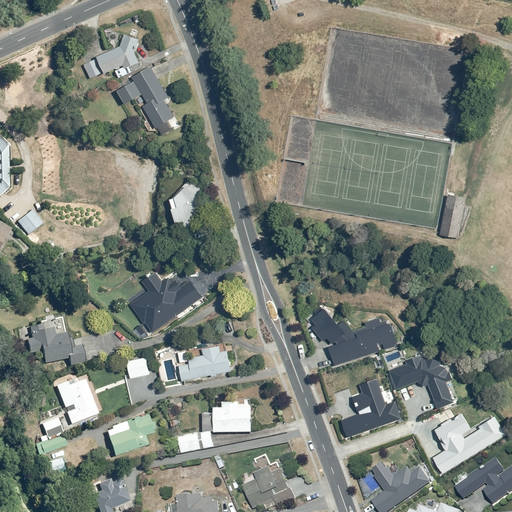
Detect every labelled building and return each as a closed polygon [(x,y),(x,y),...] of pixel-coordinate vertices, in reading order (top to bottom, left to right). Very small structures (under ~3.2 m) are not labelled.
[(98,58),(85,63),(91,79),(123,64),(125,68),(139,60),(137,53),(141,40),(137,38),(139,29),(131,27),(129,35),(126,34),(120,45),(97,55),(98,58)] [(134,81),(117,90),(124,104),(143,95),(147,103),(141,106),(149,121),(143,124),(148,131),(163,134),(179,124),(168,103),(172,100),(151,66),(131,75),(134,81)] [(206,173),(168,198),(178,231),(219,218),(206,173)] [(467,197),(449,193),(441,234),(459,238),(467,197)] [(30,209),(16,220),(28,234),(42,222),(30,209)] [(0,243),(9,229),(0,223),(0,243)] [(148,290),(130,304),(143,323),(138,326),(147,338),(187,311),(188,313),(197,307),(194,303),(203,297),(190,278),(182,284),(173,271),(162,278),(156,270),(141,280),(148,290)] [(338,343),(329,346),(335,365),(398,345),(391,322),(388,323),(387,320),(381,322),(380,318),(366,322),(368,327),(354,331),(344,319),(339,324),(325,308),(313,318),(317,323),(313,327),(324,341),(328,337),(334,343),(336,341),(338,343)] [(27,327),(30,338),(26,339),(29,353),(41,351),(44,362),(67,357),(69,365),(87,361),(84,344),(75,346),(72,332),(67,333),(66,329),(64,316),(39,321),(40,324),(27,327)] [(189,364),(179,366),(182,380),(230,372),(227,350),(221,351),(220,343),(201,346),(203,354),(188,356),(189,364)] [(186,350),(177,351),(179,360),(187,359),(186,350)] [(408,363),(390,370),(398,389),(421,380),(420,383),(427,386),(428,383),(435,399),(434,399),(438,409),(455,402),(447,382),(454,379),(450,372),(449,372),(447,368),(441,365),(442,361),(427,355),(426,359),(422,357),(422,355),(407,361),(408,363)] [(360,413),(342,420),(348,437),(403,418),(396,401),(387,404),(378,378),(361,384),(364,393),(353,396),(358,412),(360,411),(360,413)] [(66,381),(55,384),(65,413),(41,421),(47,439),(34,444),(38,455),(67,445),(62,433),(69,431),(67,426),(96,416),(98,420),(123,411),(114,384),(90,392),(85,379),(67,385),(66,381)] [(203,431),(179,435),(181,453),(215,448),(213,434),(252,432),(252,406),(239,406),(239,400),(221,400),(221,406),(212,406),(212,412),(202,413),(203,431)] [(446,450),(434,458),(443,474),(507,434),(496,416),(480,426),(481,428),(465,438),(463,434),(472,429),(462,413),(452,419),(451,418),(442,424),(443,425),(436,429),(443,441),(442,442),(446,450)] [(112,428),(106,430),(114,456),(147,446),(144,435),(154,432),(148,414),(111,426),(112,428)] [(223,455),(215,458),(219,469),(227,466),(223,455)] [(511,490),(511,466),(501,474),(502,476),(500,477),(498,474),(506,469),(497,457),(479,470),(478,469),(468,476),(469,477),(456,485),(465,498),(487,482),(489,485),(484,489),(494,503),(511,490)] [(62,459),(47,463),(51,478),(66,474),(62,459)] [(377,474),(375,475),(386,490),(372,499),(381,511),(387,511),(432,481),(421,466),(413,472),(408,465),(395,475),(388,466),(387,467),(383,462),(373,468),(377,474)] [(257,477),(242,484),(253,507),(263,502),(267,511),(293,498),(279,468),(272,472),(269,464),(254,471),(257,477)] [(100,490),(92,494),(98,511),(112,511),(111,508),(130,500),(127,493),(131,491),(126,478),(111,483),(109,477),(97,482),(100,490)] [(215,511),(219,511),(218,496),(202,498),(202,493),(191,495),(191,492),(177,494),(178,503),(168,504),(168,511),(215,511)] [(460,511),(461,509),(442,502),(439,511),(420,504),(418,511),(411,508),(409,511),(460,511)]
